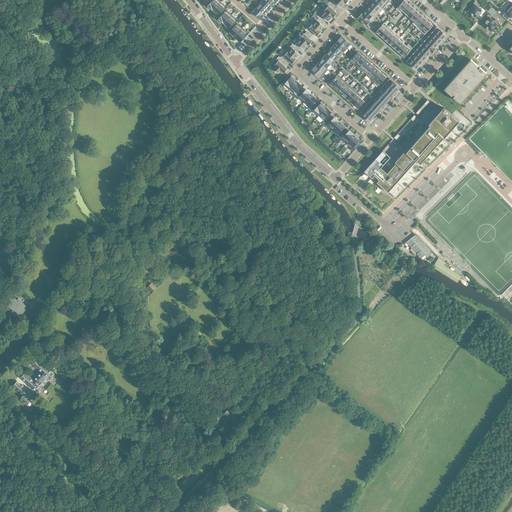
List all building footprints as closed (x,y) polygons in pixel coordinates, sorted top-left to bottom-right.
[(213,0),(208,6),(211,8),(213,10),(221,2),(219,0),(213,0)] [(259,1),(258,2),(267,10),(271,5),(265,0),(263,0),(260,3),(259,1)] [(345,4),(341,0),(331,0),(329,2),(336,8),(338,6),(341,8),(345,3),(345,4)] [(383,9),(387,5),(380,0),(374,0),(373,1),(383,9)] [(400,13),(409,3),(404,0),(403,0),(396,9),(400,13)] [(379,14),(383,9),(373,1),(369,5),(379,14)] [(480,13),(479,12),(482,10),(478,7),(480,5),(475,1),(472,5),(473,5),(471,8),(468,11),(471,14),(472,15),(473,15),(475,17),(477,15),(478,16),(480,13)] [(221,2),(213,10),(215,12),(218,15),(224,8),(226,6),(221,2)] [(258,2),(255,6),(264,14),(267,10),(258,2)] [(334,10),(336,8),(329,2),(327,4),(323,8),(333,17),(337,13),(337,12),(337,13),(334,10)] [(402,11),(406,14),(413,7),(409,3),(400,13),(402,11)] [(369,5),(366,9),(375,18),(379,14),(369,5)] [(256,8),(252,12),(260,18),(264,14),(255,6),(254,6),(256,8)] [(410,18),(417,10),(413,7),(406,14),(410,18)] [(492,7),(488,12),(493,16),(497,12),(492,7)] [(333,18),(333,17),(323,8),(322,8),(323,9),(319,13),(319,14),(317,16),(324,22),(326,20),(328,22),(329,22),(329,21),(332,17),(333,17),(332,18),(333,18)] [(371,22),(375,18),(366,9),(362,14),(362,13),(361,13),(371,22)] [(225,12),(219,19),(222,21),(224,23),(232,15),(226,10),(225,12)] [(410,18),(414,22),(421,14),(417,10),(410,18)] [(371,22),(361,13),(357,18),(358,18),(366,25),(370,21),(371,22)] [(414,22),(418,25),(425,18),(421,14),(414,22)] [(232,15),(224,23),(226,25),(229,28),(235,21),(237,19),(232,15)] [(324,27),(324,26),(322,24),(324,22),(317,16),(319,18),(317,20),(315,18),(311,23),(321,31),(320,31),(324,27)] [(420,31),(429,21),(425,18),(418,25),(422,29),(420,31)] [(500,23),(495,19),(494,21),(490,18),(488,20),(487,19),(485,22),(486,22),(484,25),(486,27),(488,29),(488,28),(491,31),(493,28),(496,26),(496,27),(500,23)] [(433,25),(429,21),(420,31),(424,34),(424,35),(429,29),(433,25)] [(384,22),(382,24),(375,32),(376,32),(380,36),(388,26),(384,22)] [(237,23),(229,32),(232,35),(235,37),(242,28),(237,23)] [(316,36),(321,31),(311,23),(312,24),(308,29),(309,29),(307,31),(312,36),(314,34),(316,36)] [(388,26),(380,36),(384,39),(392,30),(388,26)] [(416,69),(420,65),(431,53),(432,53),(436,48),(435,48),(446,36),(447,36),(447,35),(437,27),(406,61),(416,70),(416,69)] [(242,28),(235,37),(237,39),(240,41),(247,33),(242,28)] [(392,30),(384,39),(388,43),(396,33),(392,30)] [(310,38),(312,36),(307,31),(305,34),(304,33),(300,38),(308,45),(313,40),(312,40),(310,38)] [(392,46),(400,37),(396,33),(388,43),(392,46)] [(341,36),(338,40),(347,48),(345,47),(349,42),(341,35),(342,36),(341,37),(341,36)] [(392,46),(396,50),(403,42),(399,39),(400,37),(392,46)] [(308,46),(308,45),(300,38),(299,38),(300,38),(296,42),(296,43),(294,45),(293,43),(292,44),(299,50),(301,47),(304,50),(304,49),(308,45),(308,46)] [(338,41),(334,45),(343,53),(347,48),(338,40),(337,40),(338,40),(338,41)] [(403,42),(396,50),(400,54),(408,44),(407,46),(403,42)] [(285,50),(296,59),(295,59),(299,54),(299,55),(300,54),(297,52),(299,50),(292,44),(290,46),(286,50),(285,50)] [(408,44),(400,54),(404,57),(413,48),(412,47),(412,48),(408,44)] [(331,49),(340,57),(343,53),(334,45),(331,49)] [(331,49),(327,53),(336,61),(340,57),(331,49)] [(292,64),(296,59),(285,50),(281,55),(282,55),(280,57),(279,56),(287,64),(289,61),(291,64),(292,64)] [(354,64),(362,55),(358,52),(350,61),(354,64)] [(332,65),(336,61),(327,53),(323,57),(332,65)] [(362,55),(354,64),(358,68),(366,59),(362,55)] [(274,65),(275,66),(273,68),(273,69),(278,73),(280,70),(283,73),(288,68),(287,68),(285,66),(287,64),(279,56),(276,59),(277,59),(273,63),(274,65)] [(332,66),(332,65),(323,57),(319,62),(328,70),(326,68),(330,64),(332,66)] [(370,63),(366,59),(358,68),(362,72),(370,63)] [(446,90),(459,102),(486,72),(472,60),(446,90)] [(328,70),(319,62),(315,66),(315,65),(315,66),(324,74),(328,70)] [(370,63),(362,72),(364,70),(368,73),(374,66),(370,63)] [(320,78),(324,74),(315,66),(312,69),(312,70),(311,69),(310,69),(320,78)] [(378,70),(374,66),(368,73),(372,77),(378,70)] [(372,77),(375,80),(376,81),(382,73),(378,70),(372,77)] [(376,81),(380,84),(386,77),(382,73),(376,81)] [(284,85),(289,89),(296,81),(294,79),(291,76),(289,79),(287,76),(280,84),(283,86),(284,85)] [(330,83),(330,84),(334,87),(342,78),(341,78),(340,80),(336,76),(330,83)] [(338,91),(346,82),(342,78),(334,87),(338,91)] [(395,92),(396,92),(400,87),(389,78),(359,112),(369,122),(373,117),(395,92)] [(298,83),(296,81),(289,89),(294,94),(293,95),(295,97),(302,90),(301,90),(297,95),(295,93),(302,85),(299,83),(298,83)] [(346,82),(338,91),(342,94),(350,85),(346,82)] [(346,98),(354,89),(350,85),(342,94),(346,98)] [(299,98),(304,102),(311,94),(309,92),(306,89),(304,92),(302,90),(295,97),(298,99),(299,98)] [(354,89),(346,98),(350,101),(358,92),(354,89)] [(358,92),(350,101),(354,105),(362,96),(358,92)] [(307,108),(310,110),(316,103),(311,108),(309,106),(316,98),(313,96),(311,94),(304,102),(308,107),(307,108)] [(362,96),(354,105),(358,109),(364,102),(360,98),(362,96)] [(316,103),(310,110),(312,112),(313,111),(318,116),(326,107),(323,105),(324,105),(321,102),(319,105),(316,103)] [(321,123),(323,125),(330,118),(328,116),(331,112),(328,109),(326,107),(318,116),(323,120),(321,123)] [(444,107),(428,124),(430,125),(412,145),(411,144),(395,162),(396,163),(387,173),(381,168),(390,157),(383,150),(376,158),(364,171),(388,192),(416,161),(420,165),(459,121),(444,107)] [(332,120),(330,118),(323,125),(326,127),(327,126),(332,130),(339,122),(337,120),(334,117),(332,120)] [(336,136),(338,138),(345,131),(342,129),(345,126),(342,124),(341,124),(339,122),(332,130),(337,135),(336,136)] [(342,139),(347,143),(354,135),(352,133),(349,130),(347,133),(345,131),(338,138),(341,140),(342,139)] [(354,135),(347,143),(351,148),(350,149),(353,151),(360,144),(357,142),(359,139),(356,137),(354,135)] [(425,255),(427,258),(430,255),(425,249),(427,248),(425,246),(415,235),(416,235),(415,235),(411,238),(410,238),(406,242),(404,243),(405,243),(406,242),(410,247),(421,258),(425,255)] [(442,240),(437,244),(466,273),(471,269),(442,240)] [(446,262),(438,258),(433,267),(457,283),(461,276),(444,265),(446,262)] [(153,292),(157,288),(151,283),(147,287),(153,292)] [(9,295),(4,301),(4,302),(13,310),(14,309),(20,315),(27,307),(24,305),(20,302),(21,301),(18,298),(16,300),(13,297),(12,298),(9,295)] [(37,392),(54,374),(37,359),(33,364),(41,371),(34,380),(25,372),(21,377),(37,392)] [(13,385),(23,395),(25,393),(23,391),(25,389),(23,386),(22,385),(21,385),(17,381),(13,385)] [(25,393),(23,395),(20,398),(27,404),(34,396),(29,392),(30,391),(28,390),(28,391),(25,389),(23,391),(25,393)] [(234,416),(235,414),(231,410),(229,412),(227,411),(224,414),(227,417),(226,418),(228,420),(229,419),(232,422),(235,418),(234,416)]
